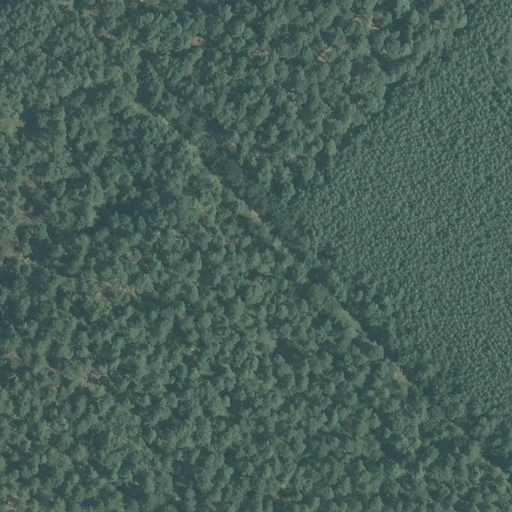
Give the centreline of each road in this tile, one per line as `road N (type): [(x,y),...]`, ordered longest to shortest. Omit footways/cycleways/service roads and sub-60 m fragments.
road 1 (track): [(73,0),(135,92),(398,371)]
road 2 (track): [(398,371),(255,511)]
road 3 (track): [(511,485),(398,371)]
